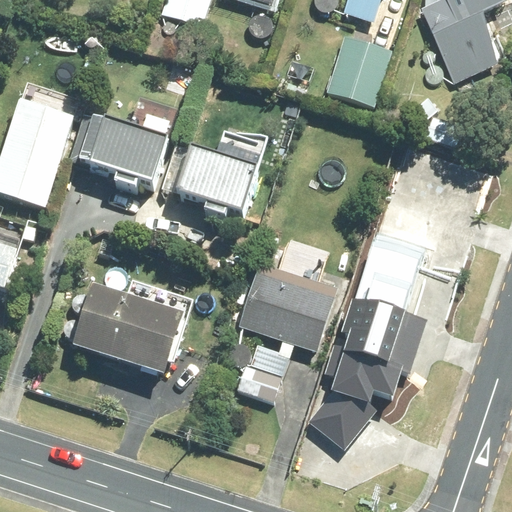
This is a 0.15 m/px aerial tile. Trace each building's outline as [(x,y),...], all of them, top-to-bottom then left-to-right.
[(17,0),(0,0),(0,6),(14,11),(17,0)] [(169,0),(163,19),(204,34),(215,0),(169,0)] [(234,0),(276,13),(279,0),(234,0)] [(350,0),(345,19),(375,29),(384,0),(350,0)] [(468,0),(463,0),(424,17),(456,89),(498,71),(468,0)] [(345,43),(328,97),(375,113),(393,59),(345,43)] [(89,65),(83,80),(93,84),(99,69),(89,65)] [(20,111),(0,172),(0,202),(45,218),(75,129),(20,111)] [(69,169),(92,176),(91,179),(119,189),(117,195),(138,202),(140,195),(155,200),(156,194),(159,195),(168,169),(165,168),(170,153),(167,152),(176,126),(138,114),(129,140),(83,125),(69,169)] [(426,144),(460,157),(468,137),(435,124),(426,144)] [(192,161),(177,206),(208,216),(206,223),(227,230),(230,221),(245,226),(259,180),(255,179),(262,155),(225,141),(216,168),(192,161)] [(296,143),(289,163),(310,171),(318,151),(296,143)] [(25,245),(36,248),(39,236),(29,233),(25,245)] [(260,236),(253,258),(274,264),(281,243),(260,236)] [(14,264),(19,249),(0,242),(0,301),(5,304),(17,265),(14,264)] [(400,351),(407,331),(404,330),(423,274),(410,269),(414,260),(409,256),(404,253),(398,251),(391,250),(385,250),(382,260),(375,257),(346,343),(356,346),(350,363),(337,359),(330,380),(343,385),(341,393),(312,428),(344,453),(374,416),(370,413),(375,399),(392,404),(401,378),(407,381),(411,375),(414,369),(415,363),(415,356),(400,351)] [(262,271),(242,334),(285,348),(282,359),(260,352),(253,375),(247,373),(240,396),(278,409),(297,352),(320,360),(341,297),(262,271)] [(94,299),(75,359),(166,389),(172,370),(175,371),(189,329),(94,299)]
